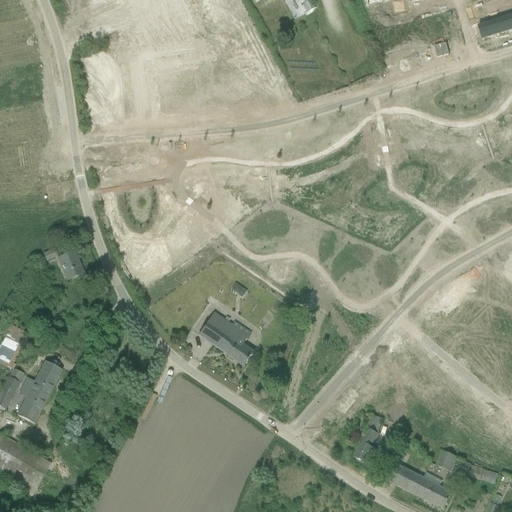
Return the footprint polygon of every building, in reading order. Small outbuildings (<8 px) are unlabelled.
[(99,0),(102,7),(91,11),(94,19),(90,20),(94,28),(120,18),(112,0),(99,0)] [(397,0),(391,1),(393,14),(399,13),(397,0)] [(399,0),(398,0),(397,0),(399,13),(405,12),(403,0),(399,0)] [(471,6),(464,8),(468,20),(475,18),(471,6)] [(503,20),(500,21),(504,33),(506,32),(508,31),(508,32),(511,31),(511,30),(511,17),(510,18),(510,17),(506,19),(503,20)] [(483,26),(478,28),(479,32),(481,36),(480,36),(482,40),(483,40),(483,39),(487,38),(493,36),(496,35),(496,36),(499,35),(499,34),(501,34),(504,33),(500,21),(497,22),(493,23),(489,24),(484,26),(483,26)] [(46,262),(57,257),(54,249),(43,254),(46,262)] [(67,281),(83,274),(73,252),(58,259),(67,281)] [(484,272),(472,280),(475,284),(475,285),(485,299),(497,291),(500,295),(506,291),(499,281),(493,284),(484,272)] [(241,297),(245,292),(235,284),(231,289),(241,297)] [(475,285),(463,292),(470,303),(464,307),(471,317),(478,313),(476,311),(488,303),(485,299),(475,285)] [(429,310),(419,322),(433,335),(437,330),(443,335),(453,324),(439,311),(435,316),(429,310)] [(242,333),(213,314),(198,336),(244,367),(254,353),(243,345),(250,334),(244,330),(242,333)] [(511,317),(501,324),(505,331),(509,329),(511,334),(511,317)] [(0,346),(0,363),(12,369),(0,393),(0,407),(5,410),(24,375),(13,370),(15,366),(12,365),(27,334),(10,327),(0,346)] [(392,366),(387,371),(397,379),(414,360),(409,355),(414,350),(403,340),(390,354),(395,359),(390,363),(392,366)] [(471,349),(462,359),(479,374),(486,367),(491,371),(500,360),(487,350),(480,357),(471,349)] [(34,425),(61,371),(45,362),(16,416),(34,425)] [(430,382),(422,392),(427,397),(431,392),(440,400),(454,383),(445,375),(436,386),(430,382)] [(377,376),(368,387),(380,399),(384,402),(394,392),(396,393),(401,388),(392,379),(387,384),(377,376)] [(511,381),(502,388),(510,400),(511,397),(511,381)] [(364,383),(354,394),(371,410),(380,399),(368,387),(364,383)] [(454,383),(440,400),(449,407),(445,412),(451,417),(460,406),(455,402),(464,391),(454,383)] [(465,411),(456,421),(462,426),(465,423),(475,431),(490,413),(480,404),(470,415),(465,411)] [(361,443),(354,458),(366,465),(370,458),(373,459),(377,451),(372,449),(378,435),(382,420),(378,419),(372,416),(359,442),(361,443)] [(325,426),(316,438),(331,449),(336,444),(342,448),(343,447),(348,449),(356,440),(335,425),(331,430),(325,426)] [(492,438),(486,451),(493,454),(496,448),(506,453),(511,440),(511,431),(504,428),(498,441),(492,438)] [(50,465),(0,435),(0,479),(32,497),(50,465)] [(66,436),(62,444),(68,447),(71,439),(66,436)] [(450,473),(457,458),(442,451),(436,466),(450,473)] [(468,471),(471,465),(464,462),(461,468),(468,471)] [(397,465),(389,481),(444,510),(452,494),(439,487),(442,482),(426,474),(423,479),(397,465)] [(481,481),(483,470),(472,466),(469,477),(481,481)] [(495,486),(498,475),(486,471),(483,482),(495,486)]
